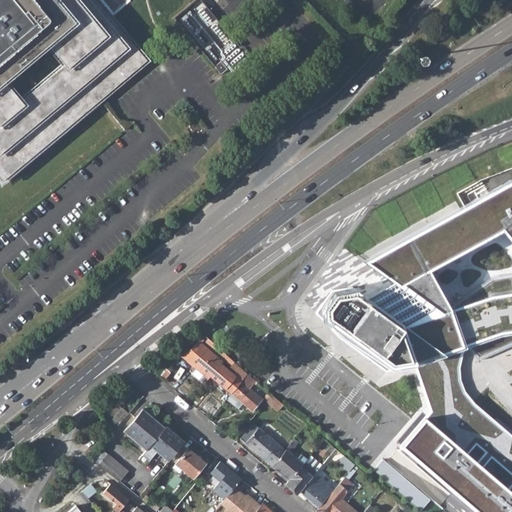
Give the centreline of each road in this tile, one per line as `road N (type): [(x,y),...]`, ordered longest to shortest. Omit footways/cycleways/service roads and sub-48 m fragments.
road 1 (primary): [(36,418),(284,212),(511,54)]
road 2 (primary): [(127,362),(255,261),(331,213),(511,128)]
road 3 (primary): [(511,27),(339,141),(150,285)]
road 4 (primary): [(430,0),(150,285)]
road 5 (residential): [(127,362),(299,511)]
road 6 (primary): [(150,285),(0,406)]
road 7 (residential): [(24,511),(84,395)]
